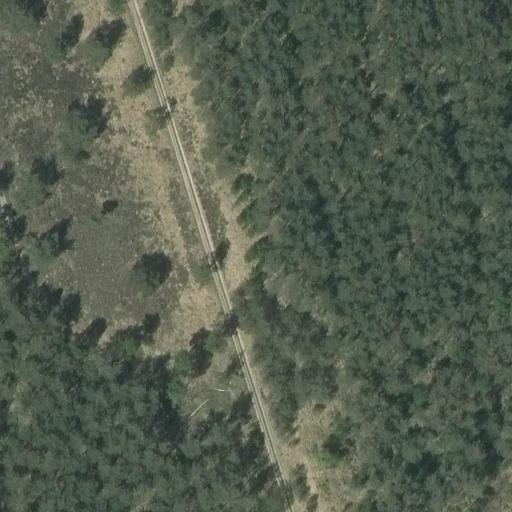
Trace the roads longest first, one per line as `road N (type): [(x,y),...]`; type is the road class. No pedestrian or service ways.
road 1 (track): [(287,511),(122,0)]
road 2 (unknown): [(0,194),(99,511)]
